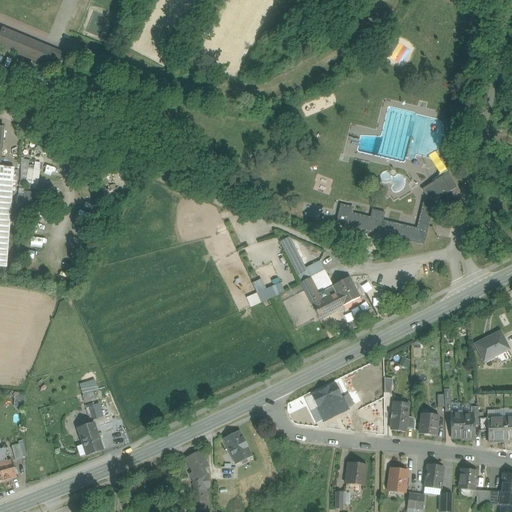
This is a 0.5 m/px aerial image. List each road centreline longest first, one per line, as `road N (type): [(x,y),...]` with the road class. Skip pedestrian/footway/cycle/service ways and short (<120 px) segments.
road 1 (unclassified): [(470,294),(456,250),(511,3)]
road 2 (secondary): [(268,396),(3,511)]
road 3 (residential): [(268,396),(284,427),(299,435),(511,462)]
road 4 (secondary): [(470,294),(268,396)]
